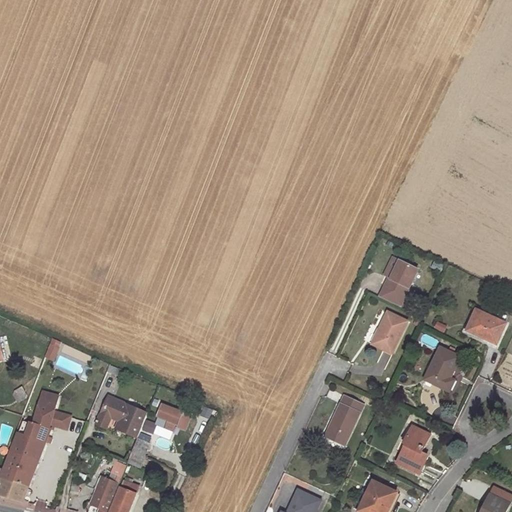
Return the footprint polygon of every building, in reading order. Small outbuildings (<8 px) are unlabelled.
[(399,262),(393,259),(384,276),(389,278),(391,279),(399,262)] [(385,287),(406,296),(418,271),(399,262),(391,279),(389,278),(385,287)] [(406,296),(385,287),(380,298),(400,307),(406,296)] [(497,345),(506,325),(477,311),(469,328),(478,332),(477,335),(497,345)] [(388,313),(373,344),(392,354),(407,322),(388,313)] [(437,323),(435,328),(443,332),(446,327),(437,323)] [(443,346),(441,349),(451,354),(453,351),(443,346)] [(441,349),(440,348),(425,379),(449,391),(455,381),(450,378),(460,358),(451,354),(441,349)] [(124,371),(110,364),(107,371),(121,378),(124,371)] [(21,387),(19,388),(25,397),(27,395),(21,387)] [(25,397),(19,388),(15,392),(20,401),(25,397)] [(58,396),(43,392),(41,396),(57,401),(58,396)] [(0,495),(23,501),(28,486),(39,459),(46,441),(38,439),(39,435),(47,437),(50,428),(53,429),(55,421),(59,422),(58,427),(67,429),(71,416),(54,411),(57,401),(41,396),(34,424),(23,421),(0,478),(0,495)] [(138,438),(148,413),(109,396),(96,423),(106,428),(111,417),(120,421),(128,425),(125,432),(138,438)] [(363,406),(344,397),(326,437),(345,445),(363,406)] [(382,400),(378,398),(373,410),(376,412),(382,400)] [(162,404),(157,417),(177,425),(177,427),(186,430),(192,416),(162,404)] [(117,429),(125,432),(128,425),(120,421),(117,429)] [(398,463),(420,474),(428,457),(421,453),(430,435),(412,426),(404,444),(406,445),(398,463)] [(150,443),(138,438),(133,450),(145,455),(150,443)] [(133,450),(128,462),(141,467),(144,459),(143,459),(145,455),(133,450)] [(107,491),(115,494),(120,483),(104,477),(99,489),(97,488),(91,502),(101,506),(107,491)] [(360,511),(387,511),(397,493),(373,482),(359,511),(360,511)] [(121,488),(111,511),(129,511),(136,494),(129,491),(130,487),(126,485),(124,489),(121,488)] [(490,495),(509,504),(511,498),(511,496),(494,488),(490,495)] [(315,511),(321,500),(299,490),(287,511),(315,511)] [(101,506),(98,511),(108,511),(115,494),(107,491),(101,506)] [(490,495),(482,511),(505,511),(509,504),(490,495)]
